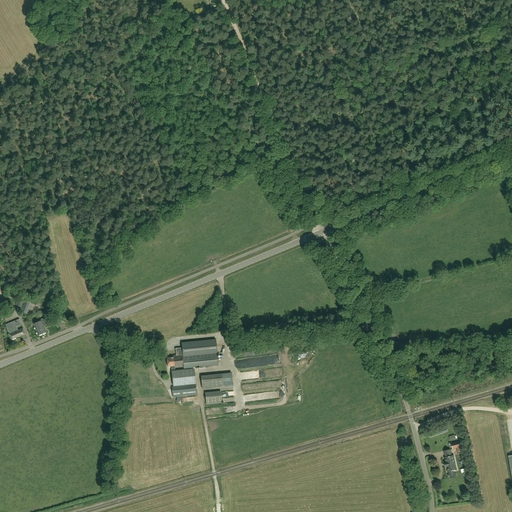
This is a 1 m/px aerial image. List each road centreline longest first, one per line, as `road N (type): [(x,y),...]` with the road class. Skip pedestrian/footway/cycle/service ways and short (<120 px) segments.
road 1 (tertiary): [(0,365),(321,232)]
road 2 (track): [(314,221),(222,0)]
road 3 (unclassified): [(413,426),(321,232)]
road 4 (tertiary): [(321,232),(511,154)]
